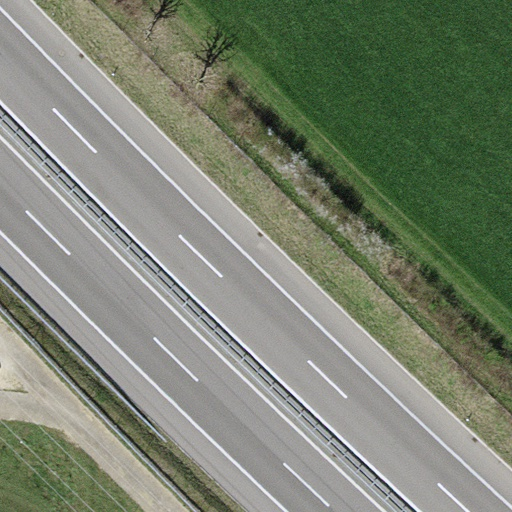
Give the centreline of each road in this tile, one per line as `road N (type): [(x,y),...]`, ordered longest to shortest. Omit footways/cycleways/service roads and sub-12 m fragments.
road 1 (motorway): [(471,511),(0,55)]
road 2 (motorway): [(0,181),(337,511)]
road 3 (track): [(165,511),(0,357)]
